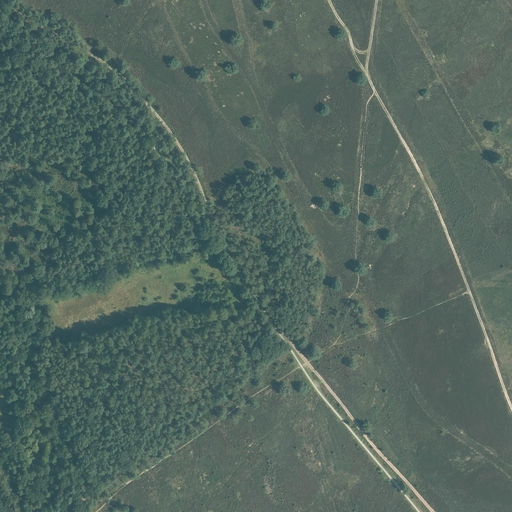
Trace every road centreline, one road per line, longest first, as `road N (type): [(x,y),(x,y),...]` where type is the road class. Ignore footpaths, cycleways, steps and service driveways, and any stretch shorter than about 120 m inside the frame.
road 1 (track): [(432,511),(284,333),(222,237),(164,123),(108,65),(1,0)]
road 2 (track): [(511,409),(436,208),(328,0)]
